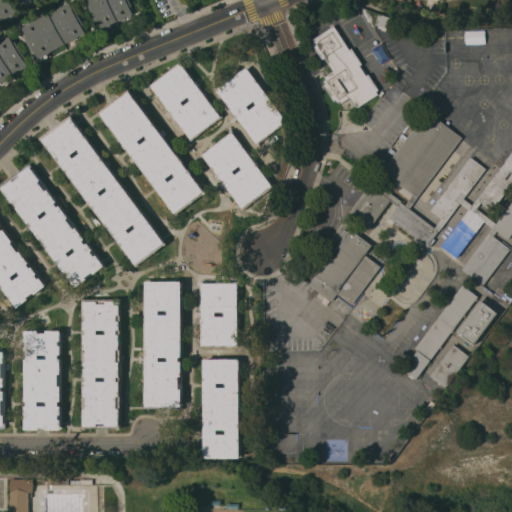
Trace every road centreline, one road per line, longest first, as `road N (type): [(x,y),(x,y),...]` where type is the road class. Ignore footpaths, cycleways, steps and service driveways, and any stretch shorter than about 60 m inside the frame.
road 1 (residential): [(270,0),(92,73),(0,144)]
road 2 (residential): [(264,252),(285,230),(307,175),(307,96),(268,1)]
road 3 (residential): [(148,433),(129,444),(0,444)]
